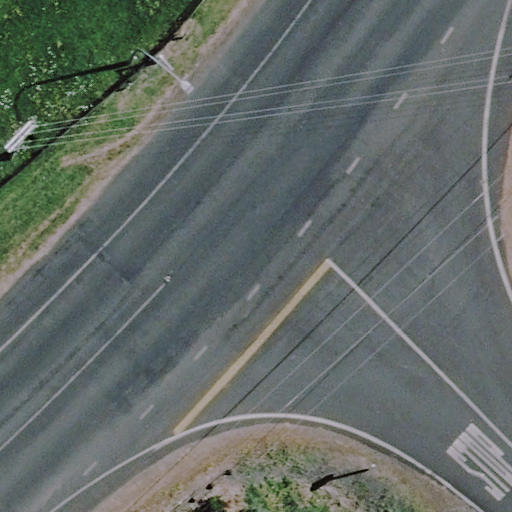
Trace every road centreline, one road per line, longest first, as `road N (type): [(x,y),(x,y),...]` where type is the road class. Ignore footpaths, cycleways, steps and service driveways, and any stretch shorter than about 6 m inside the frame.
road 1 (unclassified): [(239,187),(326,256),(511,444)]
road 2 (tertiary): [(0,422),(239,187)]
road 3 (tertiary): [(239,187),(375,0)]
